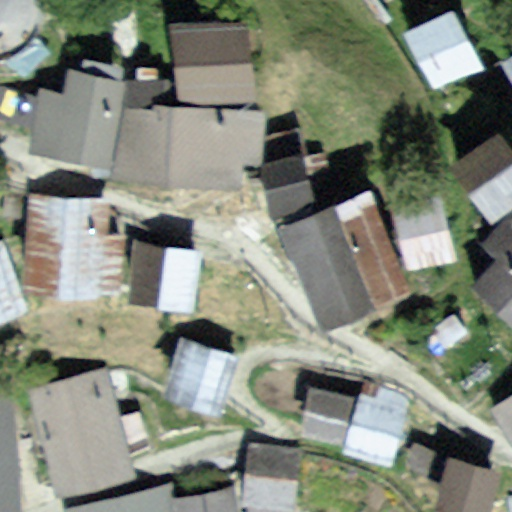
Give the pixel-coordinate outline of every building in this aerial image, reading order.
[(511,64),(511,39),(488,1),(441,30),(477,87),(511,64)] [(315,13),(238,20),(245,90),(322,82),(315,13)] [(132,82),(104,80),(99,148),(193,155),(192,168),(304,176),(306,147),(326,149),(329,105),(216,97),(216,104),(187,102),(190,62),(134,58),(132,82)] [(487,285),(435,186),(354,228),(406,327),(487,285)] [(158,196),(90,191),(84,283),(189,290),(193,229),(156,226),(158,196)] [(511,225),(502,196),(465,208),(485,268),(511,259),(511,225)] [(5,200),(0,201),(0,335),(83,300),(56,238),(27,250),(5,200)] [(273,245),(203,235),(195,287),(265,297),(273,245)] [(511,295),(486,319),(511,347),(511,295)] [(304,352),(239,333),(223,386),(288,405),(304,352)] [(157,364),(78,388),(109,491),(188,467),(157,364)] [(425,392),(382,382),(371,429),(414,439),(425,392)] [(76,511),(58,386),(0,394),(0,511),(76,511)] [(484,398),(438,387),(424,444),(470,455),(484,398)] [(511,443),(494,436),(479,472),(511,485),(511,443)] [(358,511),(361,448),(309,446),(306,511),(358,511)] [(226,511),(219,484),(113,511),(226,511)] [(291,511),(287,488),(234,499),(236,511),(291,511)]
